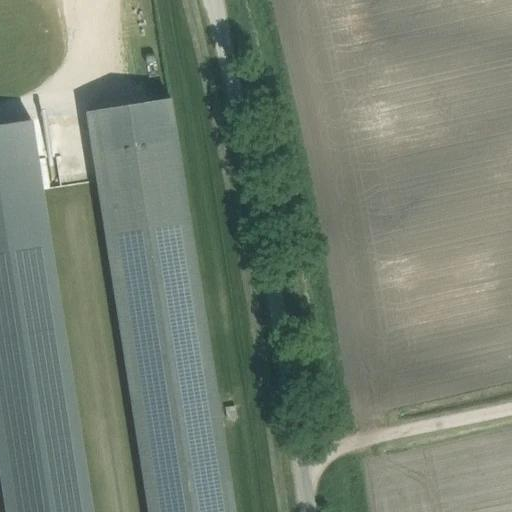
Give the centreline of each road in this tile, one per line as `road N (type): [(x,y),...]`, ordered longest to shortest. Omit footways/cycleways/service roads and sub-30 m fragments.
road 1 (unclassified): [(313,511),(216,0)]
road 2 (track): [(511,412),(305,459)]
